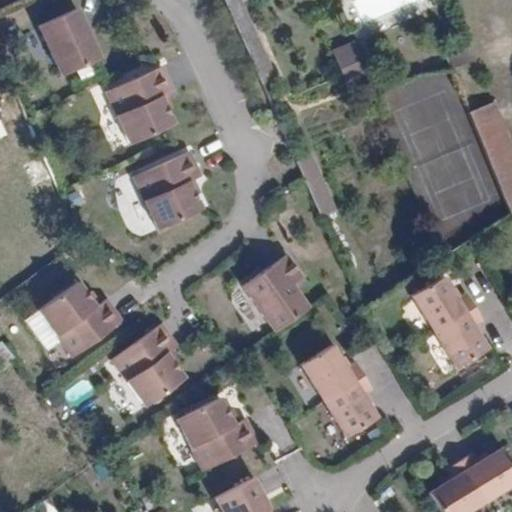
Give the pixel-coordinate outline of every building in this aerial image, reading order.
[(35,36),(59,86),(97,67),(74,17),(35,36)] [(253,34),(240,39),(248,58),(260,52),(253,34)] [(339,73),(361,63),(351,40),(329,50),(339,73)] [(159,74),(103,101),(128,153),(172,133),(159,105),(171,99),(159,74)] [(0,117),(10,113),(0,91),(0,117)] [(511,153),(494,112),(471,120),(510,211),(511,209),(511,153)] [(308,153),(291,162),(320,217),(336,209),(308,153)] [(192,157),(136,183),(161,236),(205,215),(192,188),(204,182),(192,157)] [(280,249),(237,281),(270,325),(303,301),(286,278),(296,271),(280,249)] [(444,270),(413,289),(458,361),(489,342),(475,319),(484,313),(468,287),(459,293),(444,270)] [(90,309),(72,284),(33,313),(20,323),(43,353),(56,344),(68,360),(117,323),(100,301),(90,309)] [(172,348),(156,326),(106,362),(141,409),(180,380),(162,355),(172,348)] [(326,340),(295,359),(341,431),(371,411),(357,388),(366,382),(350,357),(340,363),(326,340)] [(0,369),(12,360),(0,344),(0,369)] [(228,420),(214,393),(171,415),(197,466),(252,438),(239,414),(228,420)] [(430,485),(447,511),(455,511),(511,477),(511,454),(503,440),(479,454),(473,445),(448,461),(454,470),(430,485)] [(256,470),(217,489),(222,500),(218,502),(222,511),(278,511),(274,503),(272,504),(256,470)]
